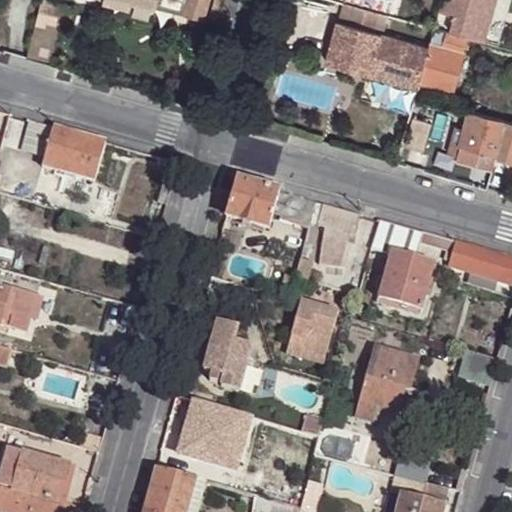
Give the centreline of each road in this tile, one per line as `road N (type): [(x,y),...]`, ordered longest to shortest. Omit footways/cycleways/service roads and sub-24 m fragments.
road 1 (residential): [(210,144),(109,511)]
road 2 (residential): [(210,144),(511,230)]
road 3 (residential): [(0,84),(210,144)]
road 4 (residential): [(251,0),(210,144)]
